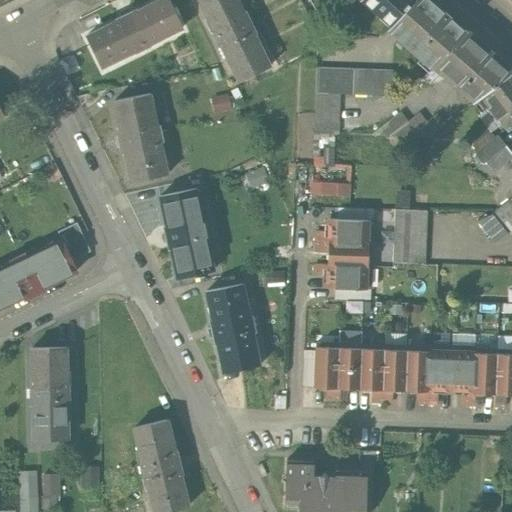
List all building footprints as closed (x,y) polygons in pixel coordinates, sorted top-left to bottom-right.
[(137,12),(115,23),(116,24),(86,38),(101,68),(134,52),(134,53),(149,46),(149,45),(182,28),(167,0),(163,0),(137,13),(137,12)] [(243,13),(237,0),(202,0),(216,30),(214,31),(221,46),(223,45),(240,81),(269,68),(254,35),(255,35),(244,13),(243,13)] [(361,0),(391,27),(414,0),(361,0)] [(466,33),(429,0),(414,0),(391,27),(389,30),(434,70),(435,69),(466,33)] [(511,74),(511,73),(466,33),(435,69),(474,104),(482,98),(511,74)] [(392,75),(317,70),(315,95),(340,96),(392,98),(392,75)] [(511,74),(482,98),(490,108),(488,110),(497,121),(499,119),(508,131),(511,127),(511,74)] [(149,95),(114,103),(120,131),(118,131),(123,155),(125,155),(131,183),(166,176),(159,143),(161,143),(158,127),(156,128),(149,95)] [(340,96),(315,95),(314,135),(338,136),(340,96)] [(420,115),(409,124),(401,115),(373,137),(429,139),(445,127),(437,116),(427,124),(420,115)] [(497,136),(474,154),(482,165),(486,163),(505,148),(505,147),(497,136)] [(511,157),(505,148),(486,163),(495,174),(511,160),(511,157)] [(350,185),(324,184),(324,196),(349,197),(350,185)] [(196,190),(160,198),(166,227),(165,227),(170,250),(171,250),(177,279),(213,271),(206,239),(207,238),(204,222),(202,223),(196,190)] [(396,195),(395,263),(427,263),(427,209),(403,209),(403,195),(396,195)] [(511,199),(492,215),(508,235),(511,232),(511,199)] [(373,210),(337,208),(336,221),(372,222),(373,210)] [(336,221),(329,221),(328,238),(328,242),(371,244),(372,222),(336,221)] [(89,252),(76,225),(58,234),(62,241),(71,261),(89,252)] [(324,233),(316,233),(315,242),(328,242),(328,238),(324,238),(324,233)] [(26,258),(11,265),(11,266),(0,271),(0,307),(22,297),(22,298),(44,288),(44,287),(76,272),(71,261),(62,241),(26,259),(26,258)] [(328,242),(315,242),(315,253),(323,253),(324,248),(328,248),(328,242)] [(371,244),(328,242),(328,248),(327,265),(371,267),(371,244)] [(327,265),(315,265),(315,276),(323,276),(323,270),(327,270),(327,265)] [(371,267),(327,265),(327,270),(326,289),(369,290),(370,290),(371,267)] [(242,286),(206,293),(212,321),(211,322),(216,345),(217,345),(223,373),(259,366),(252,334),(253,333),(250,317),(248,318),(242,286)] [(369,290),(335,289),(334,301),(369,302),(369,290)] [(338,345),(315,344),(315,352),(313,387),(331,388),(336,388),(338,345)] [(361,346),(338,345),(336,388),(341,388),(359,389),(361,346)] [(384,347),(361,346),(359,389),(377,390),(382,390),(384,347)] [(407,348),(384,347),(382,390),(386,390),(405,391),(407,348)] [(452,348),(429,347),(428,349),(427,390),(431,391),(451,391),(452,348)] [(428,349),(407,348),(405,391),(422,392),(427,392),(427,390),(428,349)] [(476,348),(452,348),(451,391),(469,392),(474,392),(476,350),(476,348)] [(65,349),(32,350),(32,383),(31,383),(32,407),(33,406),(33,440),(67,439),(66,402),(67,402),(67,386),(66,386),(65,349)] [(498,351),(476,350),(474,392),(474,394),(478,394),(496,395),(498,351)] [(315,352),(302,351),(301,387),(313,387),(315,352)] [(511,351),(498,351),(496,395),(499,395),(511,395),(511,351)] [(331,392),(326,391),(326,400),(335,400),(336,388),(331,388),(331,392)] [(347,392),(341,392),(341,388),(336,388),(335,400),(346,401),(347,392)] [(377,390),(377,394),(372,394),(371,402),(381,402),(382,390),(377,390)] [(392,395),(386,394),(386,390),(382,390),(381,402),(391,403),(392,395)] [(438,396),(431,395),(431,391),(427,390),(427,392),(426,405),(438,406),(438,396)] [(422,396),(417,396),(417,405),(426,405),(427,392),(422,392),(422,396)] [(469,397),(463,396),(463,407),(473,408),(474,394),(474,392),(469,392),(469,397)] [(482,400),(478,399),(478,394),(474,394),(473,408),(482,408),(482,400)] [(499,400),(499,395),(496,395),(496,408),(504,408),(504,401),(499,400)] [(166,421),(134,429),(142,465),(141,465),(145,480),(146,480),(153,511),(171,511),(187,508),(180,476),(175,453),(174,453),(166,421)] [(334,477),(313,476),(313,462),(286,460),(284,510),(298,510),(298,511),(365,511),(367,472),(334,471),(334,477)] [(39,511),(38,470),(20,470),(21,511),(39,511)] [(63,505),(62,473),(43,473),(44,506),(63,505)]
